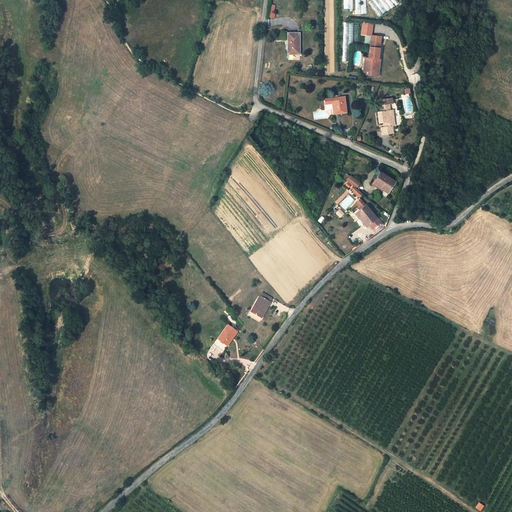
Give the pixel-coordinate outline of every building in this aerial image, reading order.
[(343,0),(343,10),(353,10),(352,0),(343,0)] [(355,0),(355,15),(366,15),(366,0),(355,0)] [(379,18),(399,3),(396,0),(370,0),(368,2),(379,18)] [(358,38),(359,25),(344,24),(343,59),(347,60),(347,45),(356,45),(356,38),(358,38)] [(361,36),(373,36),(373,25),(361,25),(361,36)] [(288,34),(288,49),(293,49),(293,54),(300,54),(299,33),(288,34)] [(364,70),(370,71),(374,68),(374,66),(379,66),(380,60),(377,59),(377,56),(378,57),(380,44),(370,43),(368,58),(365,58),(364,70)] [(346,112),(344,96),(324,99),(325,106),(332,105),(333,114),(346,112)] [(385,126),(383,126),(379,127),(381,134),(393,133),(392,125),(395,124),(394,120),(391,120),(390,109),(389,103),(394,102),(393,96),(381,98),(382,104),(379,104),(380,111),(376,111),(378,122),(382,122),(384,121),(385,126)] [(344,180),(353,187),(356,184),(351,180),(353,178),(349,174),(344,180)] [(383,179),(375,189),(382,196),(380,198),(385,204),(390,198),(389,197),(395,190),(383,179)] [(341,208),(336,204),(332,209),(338,213),(341,208)] [(378,219),(367,207),(358,214),(365,222),(361,225),(366,231),(372,227),(371,225),(378,219)] [(263,294),(261,297),(257,305),(255,304),(251,311),(261,318),(271,299),(263,294)] [(227,325),(222,332),(224,334),(219,340),(217,339),(212,344),(221,351),(236,332),(227,325)]
